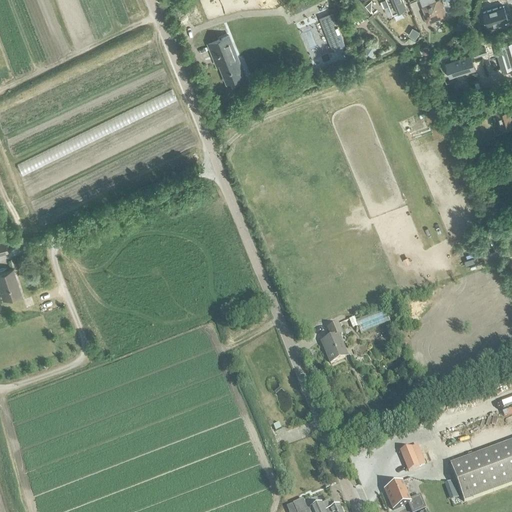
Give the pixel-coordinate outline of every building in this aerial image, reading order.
[(295,0),(290,2),(296,13),(320,0),(295,0)] [(382,0),(381,1),(384,7),(388,6),(392,14),(406,8),(402,0),(382,0)] [(424,13),(422,13),(426,23),(441,17),(442,19),(447,17),(442,5),(443,4),(441,0),(435,0),(421,6),(424,13)] [(488,11),(491,20),(499,18),(499,21),(507,19),(503,6),(488,11)] [(333,14),(319,19),(332,51),(342,47),(333,25),(337,23),(333,14)] [(412,28),(408,35),(415,39),(419,32),(412,28)] [(208,44),(213,56),(214,59),(217,58),(226,83),(245,75),(228,35),(222,38),(209,43),(208,44)] [(511,42),(495,48),(502,70),(511,67),(511,42)] [(368,44),(363,51),(371,56),(376,49),(368,44)] [(484,47),(472,51),(474,57),(486,53),(484,47)] [(470,55),(445,63),(450,77),(475,69),(470,55)] [(487,108),(489,115),(495,113),(500,129),(511,125),(511,108),(511,107),(503,109),(501,104),(487,108)] [(495,238),(490,240),(494,251),(500,249),(495,238)] [(494,251),(489,254),(490,258),(493,256),(496,264),(497,263),(503,261),(504,261),(500,249),(494,251)] [(503,261),(497,263),(503,278),(508,276),(503,261)] [(0,272),(0,291),(2,299),(20,293),(12,269),(0,272)] [(321,343),(330,364),(345,358),(339,344),(341,343),(338,336),(342,335),(338,325),(327,330),(331,339),(321,343)] [(398,411),(385,417),(388,424),(401,418),(398,411)] [(457,484),(464,503),(511,485),(511,441),(450,465),(457,484)] [(400,452),(407,472),(419,468),(411,448),(400,452)] [(453,482),(445,485),(447,490),(455,487),(453,482)] [(402,483),(383,491),(391,511),(408,504),(410,511),(415,511),(424,508),(419,496),(409,500),(402,483)] [(293,504),(286,507),(288,511),(341,511),(339,506),(332,509),(329,502),(322,505),(321,503),(310,508),(307,510),(303,500),(293,504)]
